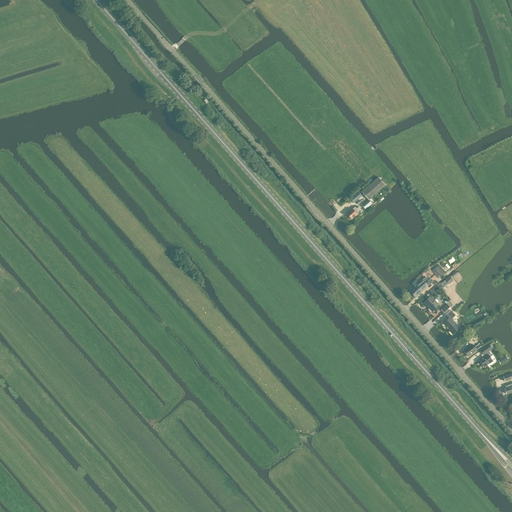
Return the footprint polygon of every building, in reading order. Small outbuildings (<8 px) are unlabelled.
[(369,200),(368,200),(369,200),(371,199),(386,186),(379,177),(362,192),(369,200)] [(353,203),(362,196),(359,192),(350,199),(353,203)] [(366,209),(372,204),(369,200),(368,200),(363,205),(366,209)] [(347,214),(351,219),(360,212),(359,211),(361,209),(359,207),(358,207),(357,206),(356,207),(355,207),(347,214)] [(433,271),(437,276),(439,278),(443,275),(446,273),(439,265),(436,268),(433,271)] [(432,285),(437,281),(439,278),(437,276),(430,282),(432,285)] [(446,280),(441,284),(444,288),(449,283),(449,284),(454,281),(450,276),(445,279),(446,280)] [(419,284),(417,281),(416,280),(412,283),(415,287),(410,291),(415,297),(428,286),(423,280),(419,284)] [(431,296),(424,303),(432,312),(440,306),(437,303),(439,302),(436,299),(435,300),(431,296)] [(447,305),(441,310),(444,313),(449,308),(450,307),(451,306),(446,300),(444,302),(446,304),(447,304),(447,305)] [(460,329),(452,319),(456,315),(451,310),(445,316),(448,320),(443,324),(453,335),(460,329)] [(492,349),(490,346),(494,343),(493,342),(489,345),(481,350),(484,355),(484,354),(486,356),(479,361),(484,367),(492,361),(488,355),(490,354),(490,353),(489,351),(492,349)] [(472,344),(464,350),(468,356),(477,351),(472,344)] [(511,373),(503,377),(505,382),(511,379),(511,373)]
